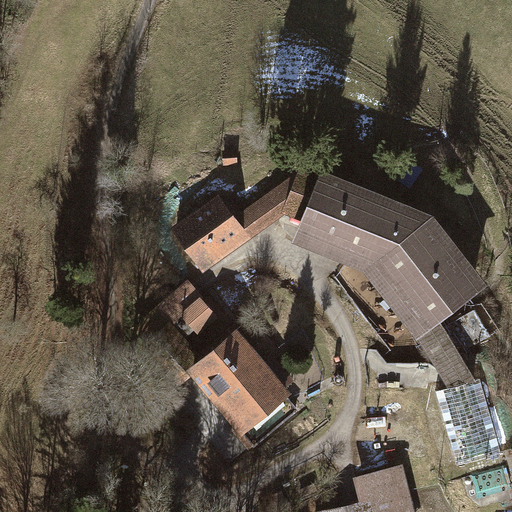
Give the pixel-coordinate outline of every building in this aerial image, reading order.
[(220,160),(220,169),(237,168),(237,159),(220,160)] [(169,231),(198,274),(286,214),(273,195),(290,183),(275,161),(230,191),(233,195),(221,203),(217,198),(169,231)] [(361,271),(416,342),(446,392),(430,395),(450,468),(503,455),(483,383),(473,384),(438,325),(486,286),(431,217),(320,172),(292,242),(361,271)] [(187,283),(134,326),(183,384),(189,379),(183,372),(207,353),(195,340),(218,321),(187,283)] [(207,353),(183,372),(189,379),(231,430),(227,433),(243,452),(298,407),(266,368),(280,356),(246,314),(227,329),(230,334),(207,353)] [(390,440),(356,449),(359,461),(393,452),(390,440)] [(407,511),(399,470),(353,480),(358,504),(325,511),(407,511)] [(311,488),(295,493),(298,502),(314,497),(311,488)]
